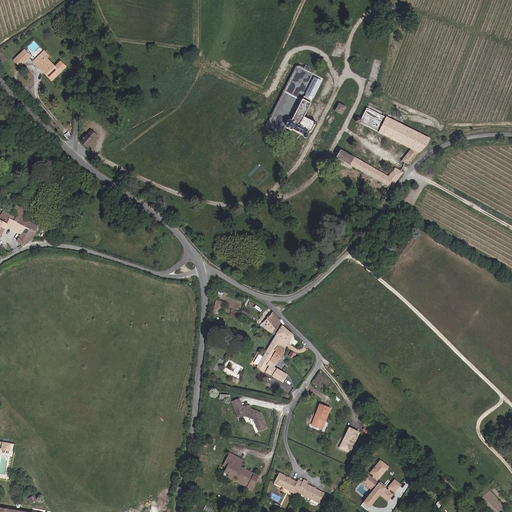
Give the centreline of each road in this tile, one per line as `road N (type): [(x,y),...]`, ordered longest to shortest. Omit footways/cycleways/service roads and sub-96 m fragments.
road 1 (unclassified): [(267,298),(297,295),(326,275),(424,159),(460,140),(511,133)]
road 2 (residential): [(176,511),(204,307),(199,275)]
road 3 (track): [(474,511),(393,441),(321,353)]
road 4 (residential): [(267,298),(321,353),(287,426),(297,467)]
road 5 (residential): [(0,262),(49,245),(163,273)]
road 6 (residential): [(81,0),(74,154)]
road 7 (residential): [(191,253),(74,154)]
